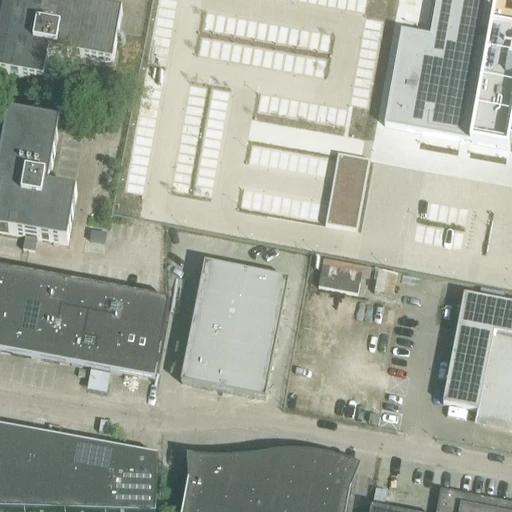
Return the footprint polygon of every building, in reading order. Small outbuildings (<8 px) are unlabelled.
[(113,66),(123,14),(49,0),(48,8),(6,0),(5,0),(0,30),(0,74),(44,83),(50,54),(113,66)] [(511,0),(437,0),(431,38),(402,33),(396,67),(385,128),(472,144),(509,150),(509,147),(511,147),(511,0)] [(49,189),(61,125),(8,116),(0,163),(0,190),(2,190),(0,203),(0,233),(26,239),(23,251),(35,253),(37,240),(68,246),(77,194),(49,189)] [(369,161),(340,156),(328,227),(358,231),(369,161)] [(290,282),(205,265),(181,385),(266,402),(290,282)] [(0,336),(12,272),(0,270),(0,336)] [(0,353),(36,360),(51,280),(12,272),(0,336),(0,353)] [(76,367),(91,287),(51,280),(36,360),(76,367)] [(116,375),(130,294),(91,287),(76,367),(116,375)] [(170,302),(130,294),(116,375),(155,382),(170,302)] [(511,434),(511,305),(465,297),(444,406),(479,412),(477,419),(475,427),(511,434)] [(111,377),(91,374),(88,392),(107,396),(111,377)] [(0,511),(17,511),(25,511),(39,437),(0,429),(0,511)] [(66,511),(79,444),(39,437),(25,511),(66,511)] [(106,511),(118,451),(79,444),(66,511),(106,511)] [(156,511),(158,459),(158,458),(118,451),(106,511),(156,511)] [(348,511),(353,486),(355,474),(274,459),(271,479),(264,511),(348,511)] [(264,511),(271,479),(192,464),(183,511),(264,511)] [(394,511),(371,507),(369,511),(511,511),(511,504),(441,491),(437,511),(394,511)]
